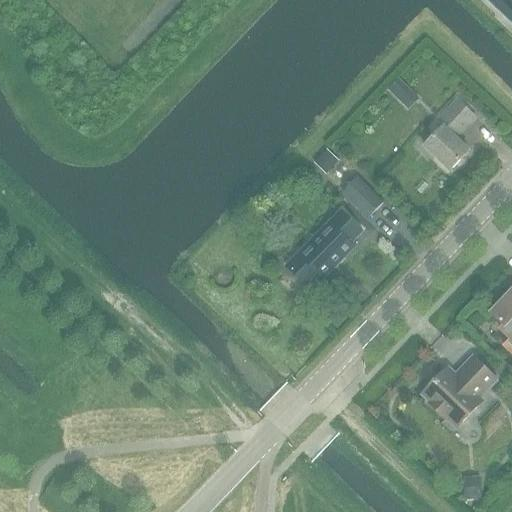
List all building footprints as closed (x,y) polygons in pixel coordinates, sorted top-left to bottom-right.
[(511,0),(486,0),(511,24),(511,0)] [(454,117),(425,147),(449,172),(469,151),(456,138),(476,118),(458,101),(448,111),(454,117)] [(326,151),(315,163),(326,174),(338,162),(326,151)] [(343,193),(369,218),(383,203),(358,178),(343,193)] [(286,267),(307,288),(319,276),(323,280),(355,248),(351,244),(355,240),(361,234),(363,232),(341,211),(286,267)] [(511,290),(490,314),(503,327),(499,331),(511,342),(506,348),(511,354),(511,290)] [(432,402),(429,404),(445,420),(449,417),(459,427),(481,404),(477,400),(496,380),(474,359),(455,379),(447,371),(424,394),(432,402)] [(479,479),(463,480),(464,502),(480,502),(479,479)]
